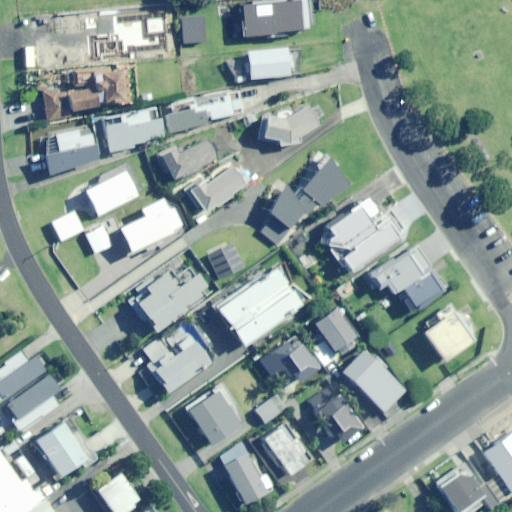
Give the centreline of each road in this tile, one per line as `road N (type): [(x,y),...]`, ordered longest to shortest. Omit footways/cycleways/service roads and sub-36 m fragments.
road 1 (residential): [(195,511),(31,276),(0,204)]
road 2 (residential): [(511,297),(385,137),(351,14)]
road 3 (residential): [(313,511),(511,370)]
